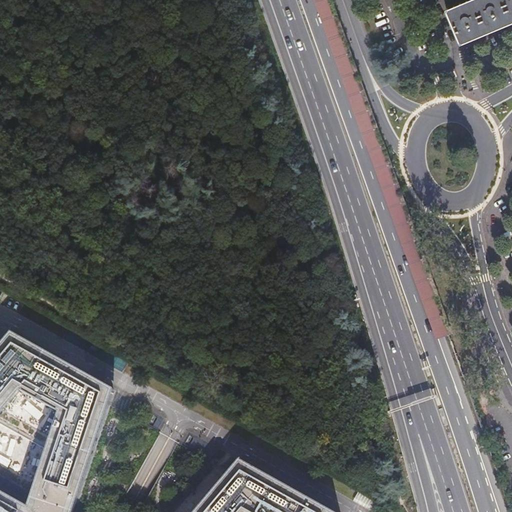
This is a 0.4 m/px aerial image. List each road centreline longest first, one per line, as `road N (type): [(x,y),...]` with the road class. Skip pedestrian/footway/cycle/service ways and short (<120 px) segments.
road 1 (trunk): [(486,511),(403,245),(314,0)]
road 2 (track): [(422,511),(412,499),(397,500),(0,278)]
road 3 (trunk): [(283,0),(419,409)]
